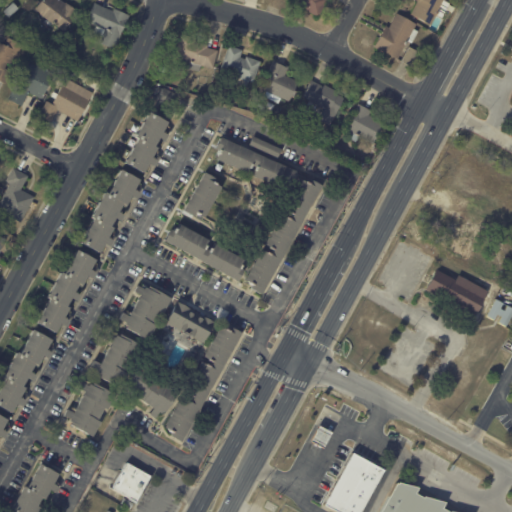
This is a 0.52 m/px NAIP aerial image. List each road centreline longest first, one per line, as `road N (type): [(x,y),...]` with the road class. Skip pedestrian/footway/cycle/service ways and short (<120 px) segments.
road 1 (secondary): [(311,361),(508,0)]
road 2 (residential): [(0,311),(137,58),(157,0)]
road 3 (residential): [(181,0),(298,35),(448,111)]
road 4 (secondary): [(476,0),(337,253)]
road 5 (residential): [(286,347),(511,472)]
road 6 (secondary): [(286,347),(195,511)]
